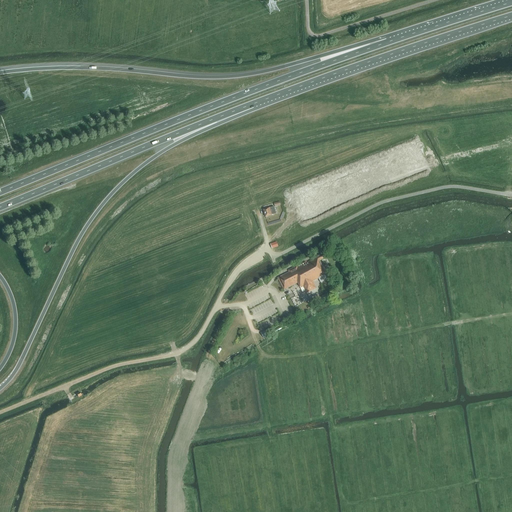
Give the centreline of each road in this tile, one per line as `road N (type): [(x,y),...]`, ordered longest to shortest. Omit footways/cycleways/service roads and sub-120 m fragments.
road 1 (trunk): [(417,32),(0,192)]
road 2 (trunk): [(417,32),(224,77),(104,68),(0,72)]
road 3 (trunk): [(0,389),(78,239),(112,192),(157,155),(252,104)]
road 4 (trunk): [(252,104),(511,15)]
road 5 (trunk): [(0,207),(252,104)]
road 6 (unclassified): [(215,306),(199,336),(176,353),(115,366),(0,413)]
